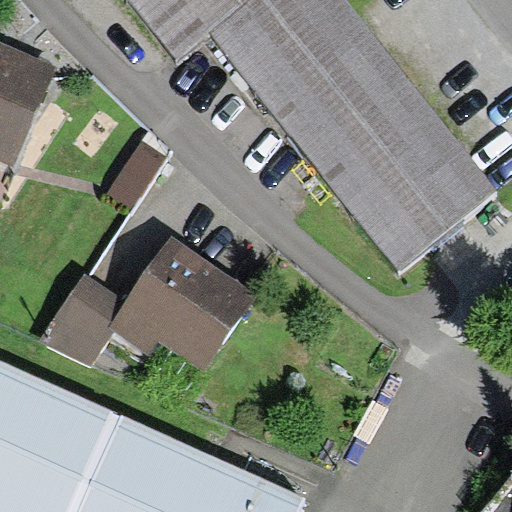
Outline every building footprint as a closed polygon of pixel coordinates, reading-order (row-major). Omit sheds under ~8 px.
[(124,0),(177,66),(208,42),(399,280),(501,199),(342,0),(124,0)] [(0,164),(16,171),(58,68),(0,44),(0,164)] [(143,143),(107,199),(133,216),(169,160),(143,143)] [(93,374),(114,339),(154,363),(167,341),(215,370),(259,300),(218,274),(170,246),(128,314),(83,286),(46,346),(93,374)] [(0,361),(0,511),(300,511),(305,500),(0,361)] [(511,511),(511,492),(494,511),(511,511)]
